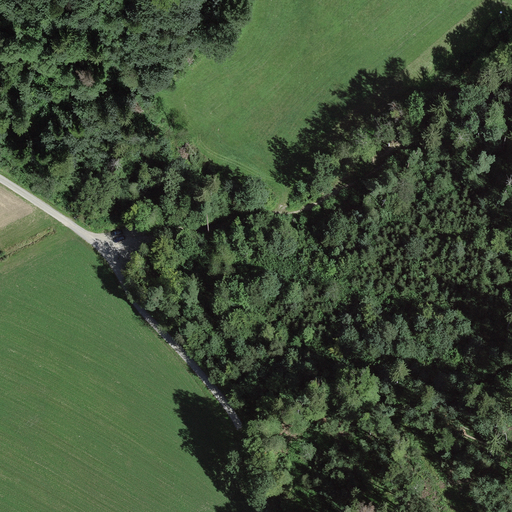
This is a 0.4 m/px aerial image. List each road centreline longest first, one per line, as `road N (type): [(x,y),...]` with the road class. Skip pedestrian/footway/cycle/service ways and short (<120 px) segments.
road 1 (track): [(264,510),(236,422),(106,253),(0,177)]
road 2 (track): [(127,246),(348,368),(408,429),(458,511)]
road 3 (track): [(147,242),(229,269),(511,324)]
road 4 (track): [(106,253),(329,198)]
